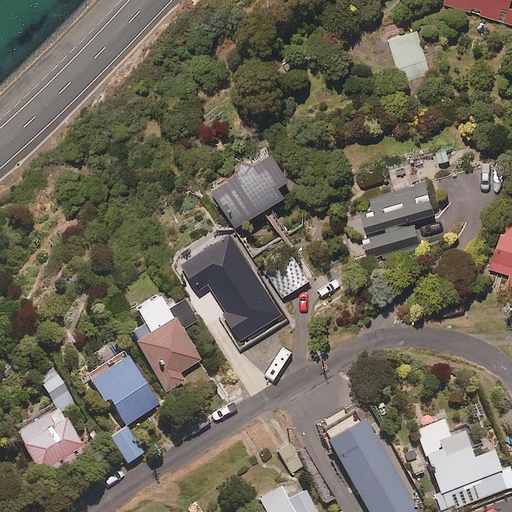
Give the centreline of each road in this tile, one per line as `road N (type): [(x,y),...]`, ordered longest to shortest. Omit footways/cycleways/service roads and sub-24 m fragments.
road 1 (residential): [(511,375),(463,345),(377,339),(88,511)]
road 2 (secondary): [(163,0),(37,159),(0,190)]
